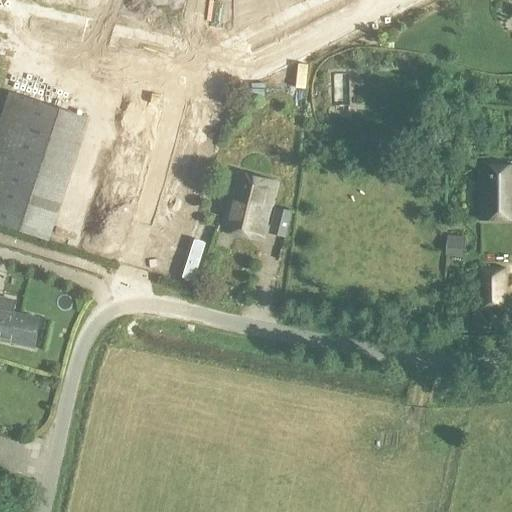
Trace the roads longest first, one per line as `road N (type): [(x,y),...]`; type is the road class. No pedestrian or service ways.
road 1 (unclassified): [(121,303),(165,304),(392,356),(511,357)]
road 2 (residential): [(367,11),(204,90),(0,43)]
road 3 (unclassified): [(41,511),(75,358),(97,315),(121,303)]
road 4 (unknown): [(131,278),(0,239)]
